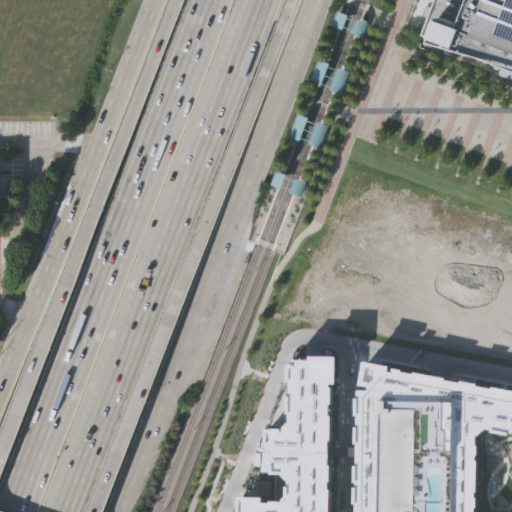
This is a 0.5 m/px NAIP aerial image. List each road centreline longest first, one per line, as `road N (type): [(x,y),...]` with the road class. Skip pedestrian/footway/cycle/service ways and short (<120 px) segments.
road 1 (motorway): [(58,511),(258,0)]
road 2 (secondary): [(117,511),(316,0)]
road 3 (motorway): [(209,0),(17,511)]
road 4 (secondary): [(174,0),(0,445)]
road 5 (secondary): [(133,397),(290,0)]
road 6 (secondary): [(99,142),(1,398)]
road 7 (secondary): [(153,0),(99,142)]
road 8 (secondary): [(88,511),(133,397)]
